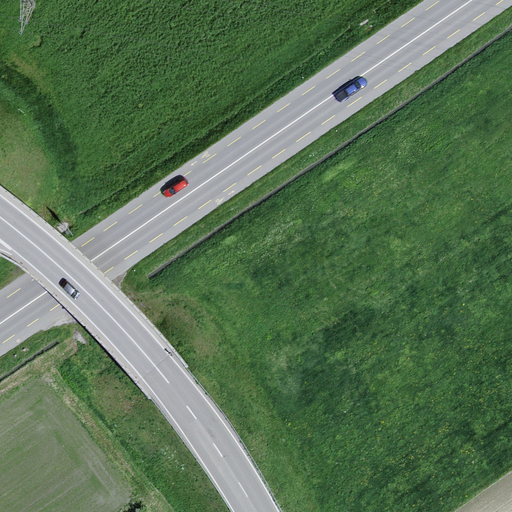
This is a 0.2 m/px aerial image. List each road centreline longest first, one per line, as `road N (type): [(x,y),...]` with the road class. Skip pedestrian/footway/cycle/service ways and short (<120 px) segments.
road 1 (primary): [(477,0),(41,297)]
road 2 (tertiary): [(0,217),(155,365),(257,511)]
